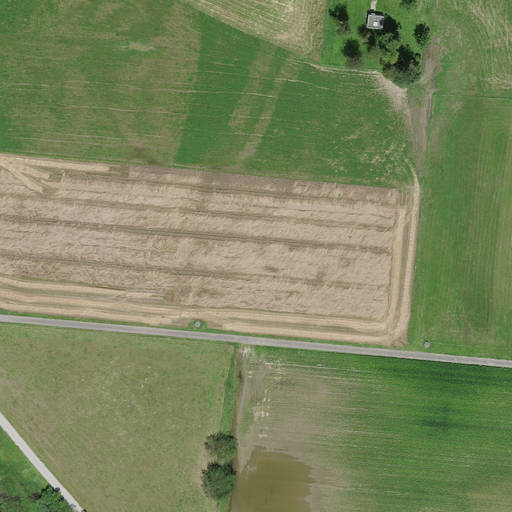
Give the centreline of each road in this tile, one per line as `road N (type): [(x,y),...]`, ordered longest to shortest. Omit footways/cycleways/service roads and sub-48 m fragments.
road 1 (track): [(0,321),(511,365)]
road 2 (track): [(0,419),(78,511)]
